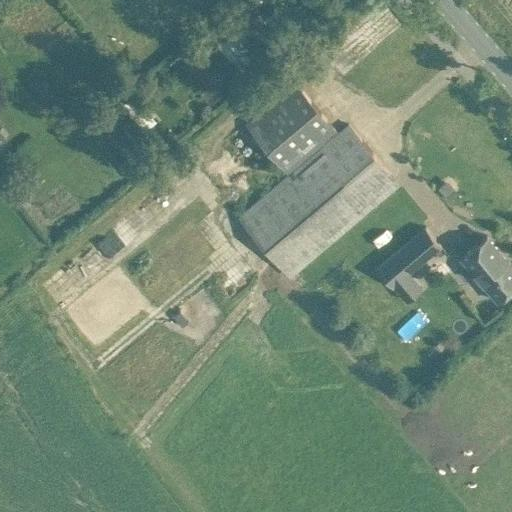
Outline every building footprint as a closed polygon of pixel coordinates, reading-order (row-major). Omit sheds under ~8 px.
[(233,29),(218,43),(246,73),(260,59),(233,29)] [(23,78),(43,99),(51,90),(31,70),(23,78)] [(289,173),(239,216),(290,275),(399,183),(348,123),(338,132),(295,81),(246,123),(289,173)] [(50,94),(43,100),(48,107),(56,101),(50,94)] [(145,107),(134,116),(144,128),(155,119),(145,107)] [(391,286),(440,244),(425,226),(376,267),(391,286)] [(461,256),(497,300),(511,287),(511,265),(486,235),(461,256)]
